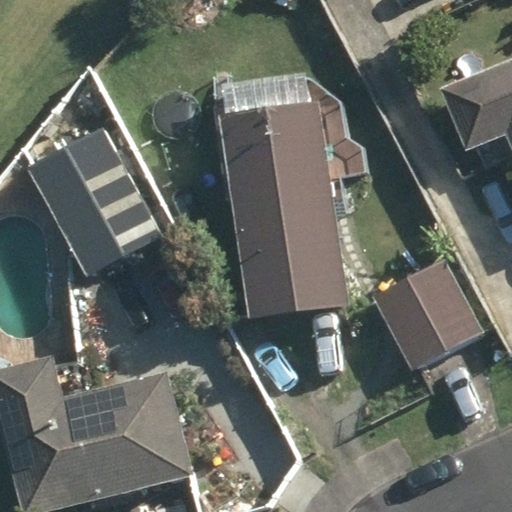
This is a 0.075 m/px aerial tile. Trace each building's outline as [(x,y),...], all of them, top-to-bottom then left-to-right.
[(507,143),(511,155),(511,68),(440,99),(465,160),(507,143)] [(219,125),(248,328),(348,315),(330,185),(367,179),(364,156),(342,139),(325,142),(321,112),(309,113),(306,88),(223,100),(227,125),(219,125)] [(28,177),(88,286),(163,244),(103,135),(28,177)] [(148,154),(174,203),(204,187),(178,138),(148,154)] [(387,301),(427,373),(486,340),(445,268),(387,301)] [(0,381),(0,432),(19,511),(84,511),(194,484),(169,380),(63,408),(53,368),(0,381)]
